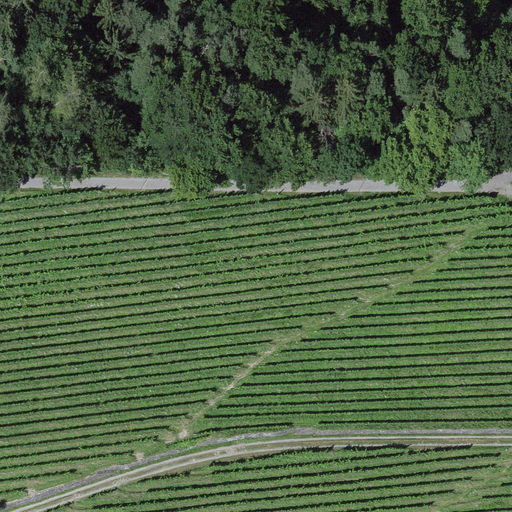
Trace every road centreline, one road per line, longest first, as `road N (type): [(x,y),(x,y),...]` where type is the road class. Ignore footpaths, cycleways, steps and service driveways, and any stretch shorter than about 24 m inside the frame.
road 1 (track): [(511,180),(0,173)]
road 2 (track): [(24,511),(224,451),(511,440)]
